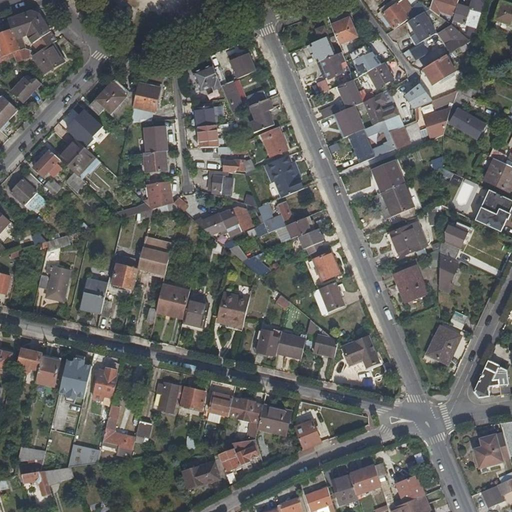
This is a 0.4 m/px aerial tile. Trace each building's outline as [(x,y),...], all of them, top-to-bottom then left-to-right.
[(408,14),(410,17),(422,10),(428,7),(417,0),(407,0),(407,1),(406,0),(387,0),(378,7),(380,9),(377,11),(386,23),(389,21),(392,25),(408,14)] [(430,0),(428,7),(437,14),(439,10),(453,14),(457,2),(457,0),(430,0)] [(466,34),(471,38),(483,0),(471,0),(469,6),(457,2),(453,14),(451,19),(468,25),(466,34)] [(511,3),(501,0),(499,0),(493,19),(511,24),(511,3)] [(407,19),(418,41),(434,32),(422,10),(410,17),(407,19)] [(21,39),(23,44),(32,41),(34,44),(49,33),(37,15),(33,12),(10,20),(13,29),(17,41),(21,39)] [(439,15),(450,23),(451,20),(440,13),(439,15)] [(342,50),(344,55),(356,48),(353,42),(359,39),(349,16),(331,24),(334,32),(342,50)] [(466,34),(450,23),(444,26),(451,38),(445,41),(442,43),(446,51),(459,44),(459,45),(471,38),(466,34)] [(314,28),(318,37),(328,33),(324,24),(314,28)] [(451,38),(444,26),(438,29),(445,41),(451,38)] [(14,54),(20,51),(17,41),(13,29),(0,32),(0,51),(2,58),(5,57),(14,54)] [(342,50),(334,32),(325,36),(328,45),(334,42),(336,48),(330,50),(332,54),(342,50)] [(34,44),(28,47),(30,50),(27,54),(28,59),(32,57),(34,56),(52,44),(56,42),(49,33),(34,44)] [(20,51),(25,49),(23,44),(21,39),(17,41),(20,51)] [(64,62),(52,44),(34,56),(32,57),(44,75),(64,62)] [(378,59),(369,44),(356,51),(365,67),(378,59)] [(16,58),(17,63),(28,59),(27,54),(30,50),(28,47),(25,49),(20,51),(14,54),(16,58)] [(446,53),(425,65),(428,71),(426,72),(432,83),(440,78),(439,76),(455,68),(446,53)] [(334,58),(332,54),(321,58),(328,76),(346,69),(340,56),(334,58)] [(229,63),(236,80),(254,73),(247,56),(229,63)] [(384,60),(367,70),(377,87),(394,77),(384,60)] [(217,64),(211,66),(211,67),(215,76),(221,73),(217,64)] [(215,76),(211,67),(191,75),(199,93),(211,88),(212,91),(220,88),(219,88),(215,76)] [(221,73),(215,76),(219,88),(222,86),(225,85),(221,73)] [(360,93),(354,77),(338,84),(343,98),(353,94),(354,95),(360,93)] [(36,79),(28,82),(38,91),(43,85),(37,79),(36,79)] [(28,82),(27,80),(13,94),(24,105),(38,91),(28,82)] [(321,94),(330,91),(328,80),(318,82),(321,94)] [(431,99),(433,98),(419,80),(406,91),(418,105),(431,99)] [(109,111),(118,101),(125,94),(125,91),(126,88),(117,81),(112,82),(96,99),(109,111)] [(472,82),(455,89),(468,95),(472,82)] [(225,85),(222,86),(226,97),(233,95),(229,83),(225,85)] [(235,93),(230,83),(229,83),(233,95),(239,109),(231,111),(229,112),(230,115),(231,116),(243,111),(233,94),(235,93)] [(158,90),(136,85),(135,92),(129,122),(128,123),(133,123),(151,122),(152,112),(154,112),(158,90)] [(222,86),(219,88),(220,88),(225,101),(229,112),(231,111),(226,97),(222,86)] [(433,98),(431,99),(434,105),(453,97),(455,89),(433,98)] [(468,95),(455,89),(453,97),(451,101),(462,106),(468,95)] [(382,90),(363,100),(367,108),(373,123),(384,119),(399,113),(395,103),(382,109),(379,102),(386,99),(382,90)] [(121,121),(129,122),(135,92),(127,91),(125,94),(118,101),(122,105),(124,107),(121,121)] [(251,107),(266,100),(262,91),(244,99),(248,108),(251,107)] [(233,95),(226,97),(231,111),(239,109),(233,95)] [(2,97),(0,99),(0,128),(0,129),(1,129),(18,111),(2,97)] [(266,100),(251,107),(257,122),(249,125),(253,135),(272,127),(268,118),(267,119),(265,113),(271,111),(266,100)] [(367,108),(363,100),(350,106),(352,109),(344,113),(350,128),(359,124),(354,113),(367,108)] [(109,111),(108,111),(112,115),(122,105),(118,101),(109,111)] [(319,108),(323,117),(338,111),(334,101),(319,108)] [(430,135),(443,130),(450,105),(423,116),(430,135)] [(485,123),(456,106),(447,120),(476,137),(485,123)] [(194,110),(195,129),(198,129),(213,128),(211,109),(194,110)] [(399,113),(384,119),(386,124),(401,118),(399,113)] [(389,130),(386,124),(384,119),(373,123),(354,131),(348,134),(360,161),(395,147),(389,130)] [(151,122),(133,123),(133,130),(141,130),(141,133),(146,132),(159,132),(160,132),(159,123),(159,121),(151,122)] [(159,123),(160,132),(170,131),(169,122),(159,123)] [(389,130),(395,147),(411,140),(404,124),(389,130)] [(213,128),(198,129),(199,149),(216,149),(214,127),(213,128)] [(287,151),(278,128),(258,136),(260,142),(262,141),(269,158),(287,151)] [(160,132),(159,132),(160,149),(171,148),(170,131),(160,132)] [(159,132),(146,132),(148,149),(160,149),(159,132)] [(74,137),(63,150),(66,152),(77,140),(74,137)] [(63,150),(56,156),(60,159),(73,172),(77,176),(96,157),(77,140),(66,152),(63,150)] [(493,157),(502,161),(505,154),(491,147),(488,154),(493,157)] [(55,164),(60,159),(56,156),(50,150),(44,156),(54,165),(55,164)] [(168,172),(166,153),(144,155),(147,174),(168,172)] [(434,169),(442,166),(442,154),(430,159),(434,169)] [(48,172),(54,165),(44,156),(38,162),(38,163),(48,172)] [(285,157),(262,167),(269,185),(272,184),(279,199),(303,189),(299,177),(294,179),(289,166),(285,157)] [(511,165),(502,161),(493,157),(483,179),(508,190),(511,180),(511,165)] [(373,169),(381,190),(403,182),(394,160),(373,169)] [(223,161),(223,172),(233,173),(234,171),(243,172),(244,162),(234,161),(234,163),(223,161)] [(48,172),(38,163),(33,167),(43,177),(48,172)] [(60,168),(55,164),(54,165),(48,172),(53,176),(60,168)] [(293,164),(289,166),(294,179),(299,177),(293,164)] [(38,192),(43,185),(29,172),(23,178),(38,192)] [(76,196),(87,185),(77,176),(73,172),(63,183),(76,196)] [(210,194),(214,196),(230,198),(232,180),(233,179),(211,176),(210,194)] [(38,192),(23,178),(10,193),(24,206),(32,198),(37,193),(38,192)] [(48,181),(44,186),(53,195),(58,190),(57,189),(60,186),(53,180),(50,183),(48,181)] [(381,190),(374,193),(384,217),(401,210),(414,205),(404,181),(403,182),(381,190)] [(152,209),(170,204),(168,182),(146,184),(148,198),(141,199),(147,205),(152,209)] [(511,209),(511,198),(491,189),(477,220),(502,231),(506,223),(504,222),(506,217),(510,219),(511,213),(511,212),(511,209)] [(32,198),(38,204),(43,198),(37,193),(32,198)] [(247,194),(245,203),(254,204),(255,196),(247,194)] [(177,197),(172,204),(184,213),(189,208),(177,197)] [(284,200),(274,204),(278,214),(280,213),(277,206),(285,203),(284,200)] [(441,220),(441,202),(428,207),(428,220),(441,220)] [(258,212),(266,232),(293,222),(285,203),(277,206),(280,213),(278,214),(272,216),(269,207),(258,212)] [(152,209),(147,205),(138,207),(141,213),(152,209)] [(253,228),(238,205),(231,208),(238,225),(228,229),(229,232),(223,234),(222,232),(220,233),(221,235),(227,233),(229,238),(253,228)] [(417,212),(414,205),(401,210),(404,217),(417,212)] [(204,230),(211,236),(220,233),(222,232),(223,234),(229,232),(228,229),(238,225),(231,208),(220,213),(224,222),(204,230)] [(0,236),(13,222),(0,210),(0,236)] [(224,222),(220,213),(203,220),(195,223),(204,230),(224,222)] [(274,231),(279,246),(297,239),(309,234),(303,219),(274,231)] [(418,221),(391,232),(400,254),(424,244),(426,243),(426,242),(426,241),(426,240),(418,221)] [(451,222),(446,232),(446,242),(452,244),(448,253),(457,257),(464,242),(467,243),(472,233),(468,232),(469,230),(451,222)] [(323,243),(318,230),(309,234),(297,239),(302,251),(305,250),(320,244),(323,243)] [(47,246),(46,253),(68,246),(66,236),(48,241),(47,246)] [(245,253),(258,247),(254,238),(240,244),(245,253)] [(239,244),(232,248),(241,263),(248,258),(239,244)] [(323,251),(320,244),(305,250),(308,257),(310,256),(323,251)] [(148,258),(147,262),(166,267),(169,251),(158,248),(156,256),(149,254),(148,258)] [(323,251),(310,256),(313,262),(329,255),(327,249),(323,251)] [(448,253),(440,250),(440,275),(444,277),(440,285),(447,288),(461,259),(457,257),(448,253)] [(255,254),(246,263),(263,278),(272,269),(255,254)] [(329,255),(313,262),(321,282),(337,276),(329,255)] [(141,256),(137,270),(163,277),(166,267),(147,262),(148,258),(141,256)] [(136,268),(116,263),(111,283),(131,288),(136,268)] [(415,264),(393,273),(404,300),(426,291),(415,264)] [(41,275),(38,288),(47,290),(46,296),(63,300),(70,272),(49,266),(47,273),(51,275),(49,281),(46,276),(41,275)] [(0,274),(0,292),(6,294),(10,276),(0,274)] [(79,308),(100,314),(103,301),(107,283),(86,278),(79,308)] [(353,278),(340,284),(344,293),(357,288),(353,278)] [(333,284),(318,290),(327,313),(343,307),(333,284)] [(161,288),(155,311),(164,313),(165,309),(172,311),(171,313),(183,316),(187,300),(189,293),(175,290),(174,292),(161,288)] [(242,325),(248,300),(223,294),(217,319),(242,325)] [(287,301),(280,295),(275,301),(285,309),(287,301)] [(208,305),(187,300),(183,316),(182,323),(203,328),(208,305)] [(111,303),(103,301),(100,314),(99,316),(107,318),(111,303)] [(467,314),(454,308),(450,318),(462,324),(467,314)] [(460,332),(440,322),(427,351),(447,360),(460,332)] [(271,333),(260,330),(254,352),(273,357),(278,339),(270,337),(271,333)] [(337,343),(322,331),(321,336),(317,335),(313,352),(333,357),(337,343)] [(281,333),(275,353),(300,359),(305,339),(281,333)] [(378,363),(368,337),(341,347),(348,365),(362,360),(365,368),(378,363)] [(38,370),(41,355),(22,350),(18,365),(38,370)] [(0,352),(0,372),(5,374),(11,354),(0,352)] [(50,357),(41,355),(38,370),(35,383),(53,387),(58,362),(50,360),(50,357)] [(477,396),(489,395),(488,387),(498,385),(499,394),(508,393),(506,369),(487,360),(473,391),(477,396)] [(92,367),(67,361),(59,393),(84,399),(92,367)] [(105,372),(99,371),(95,388),(92,398),(101,400),(102,397),(107,398),(111,399),(114,388),(111,387),(114,375),(115,371),(106,369),(105,372)] [(162,388),(159,387),(156,396),(162,398),(159,410),(171,413),(174,403),(178,405),(182,388),(183,387),(164,382),(163,384),(162,388)] [(204,393),(182,388),(178,405),(178,406),(200,411),(204,393)] [(227,418),(232,399),(223,397),(214,395),(212,394),(207,413),(210,414),(208,421),(217,423),(219,416),(227,418)] [(232,399),(227,418),(248,423),(243,441),(254,440),(256,429),(261,406),(232,399)] [(261,406),(256,429),(285,436),(288,425),(284,425),(285,420),(288,421),(290,413),(261,406)] [(119,409),(110,407),(103,438),(101,446),(118,451),(117,456),(129,459),(134,441),(134,438),(116,434),(113,431),(119,409)] [(149,423),(138,420),(135,434),(146,437),(149,423)] [(294,428),(302,450),(318,443),(320,441),(321,441),(311,421),(294,428)] [(147,438),(150,423),(149,423),(146,437),(135,434),(134,438),(134,441),(142,443),(144,437),(147,438)] [(510,456),(504,432),(481,438),(482,441),(483,447),(480,448),(475,449),(480,466),(503,460),(503,459),(510,456)] [(188,433),(183,450),(194,449),(197,435),(188,433)] [(242,447),(233,450),(236,457),(239,466),(244,478),(253,473),(246,457),(258,453),(254,440),(243,441),(240,442),(242,447)] [(69,468),(97,464),(99,452),(72,446),(66,469),(69,468)] [(218,458),(223,475),(239,466),(236,457),(228,461),(224,454),(218,458)] [(43,459),(37,460),(37,464),(20,467),(23,483),(32,482),(39,486),(44,503),(53,501),(48,484),(44,472),(39,473),(43,459)] [(382,462),(374,465),(377,475),(384,473),(382,462)] [(180,471),(185,489),(206,483),(207,484),(217,481),(212,463),(180,471)] [(350,476),(355,494),(380,486),(377,475),(374,465),(349,473),(350,476)] [(44,472),(48,484),(72,476),(69,468),(66,469),(44,472)] [(339,505),(357,501),(355,494),(350,476),(332,481),(339,505)] [(511,476),(499,482),(503,492),(511,488),(511,476)] [(395,483),(403,503),(422,495),(417,479),(408,482),(407,478),(395,483)] [(503,492),(499,482),(482,489),(488,505),(505,498),(503,492)] [(334,511),(326,485),(321,487),(322,489),(304,494),(309,510),(316,507),(317,511),(334,511)] [(443,498),(439,489),(428,493),(431,502),(443,498)] [(399,511),(429,511),(422,495),(403,503),(398,505),(400,511),(399,511)] [(302,511),(298,498),(276,505),(278,511),(302,511)]
